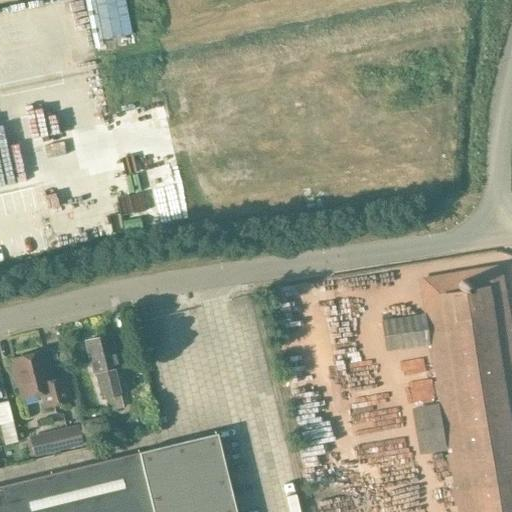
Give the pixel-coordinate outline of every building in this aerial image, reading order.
[(511,511),(511,346),(499,269),(423,281),(460,511),(511,511)] [(95,374),(101,400),(122,395),(116,369),(120,368),(111,335),(85,342),(93,375),(95,374)] [(43,398),(46,408),(70,402),(64,377),(50,381),(43,353),(14,360),(17,373),(14,375),(16,385),(20,387),(24,399),(38,395),(43,398)] [(81,423),(85,441),(109,435),(104,417),(81,423)] [(56,437),(59,451),(82,445),(78,425),(66,428),(68,434),(56,437)] [(0,511),(234,511),(215,434),(139,454),(0,487),(0,511)]
